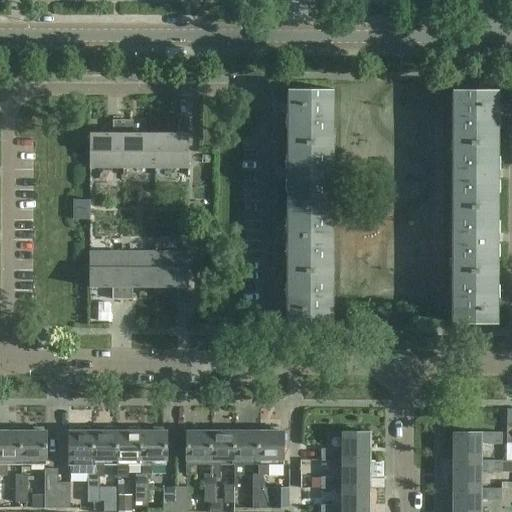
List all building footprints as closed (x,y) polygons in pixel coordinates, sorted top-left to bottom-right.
[(287,148),(332,148),(332,100),(332,89),(287,89),(287,148)] [(452,148),(497,148),(497,90),(452,89),(452,99),(452,148)] [(177,300),(188,300),(188,252),(98,252),(98,168),(188,168),(188,121),(177,121),(177,133),(133,133),(133,120),(113,120),(113,133),(90,133),(89,168),(90,168),(90,200),(74,200),(74,220),(90,220),(90,252),(89,252),(89,287),(112,287),(112,300),(132,300),(132,288),(177,288),(177,300)] [(332,206),(332,148),(287,148),(287,206),(332,206)] [(452,148),(452,206),(497,206),(497,148),(452,148)] [(332,264),(332,206),(287,206),(286,264),(332,264)] [(452,206),(452,264),(497,264),(497,206),(452,206)] [(332,264),(286,264),(286,322),(331,322),(332,264)] [(497,323),(497,264),(452,264),(452,323),(497,323)] [(8,431),(0,430),(0,475),(6,475),(5,465),(22,464),(22,431),(20,431),(19,427),(10,428),(8,431)] [(22,431),(22,464),(47,464),(47,431),(44,431),(43,427),(34,427),(33,431),(22,431)] [(93,474),(93,431),(91,431),(90,427),(81,427),(80,431),(68,431),(68,465),(69,465),(69,474),(87,474),(93,474)] [(117,465),(117,431),(116,431),(114,427),(105,427),(104,431),(93,431),(93,474),(87,474),(87,488),(99,488),(99,474),(103,465),(117,465)] [(141,465),(141,431),(140,431),(138,427),(129,427),(128,431),(117,431),(117,465),(118,465),(118,477),(127,477),(127,465),(141,465)] [(151,474),(151,465),(166,465),(166,430),(163,430),(162,427),(153,427),(151,431),(141,431),(141,465),(141,474),(135,474),(135,488),(147,488),(147,474),(151,474)] [(210,464),(210,431),(209,431),(207,427),(198,427),(197,431),(186,431),(185,474),(196,474),(196,464),(210,464)] [(220,474),(220,464),(234,464),(234,431),(233,431),(231,427),(222,427),(222,431),(210,431),(210,464),(210,474),(204,474),(204,488),(216,488),(216,474),(220,474)] [(243,475),(243,465),(258,465),(258,431),(257,431),(255,427),(246,427),(245,431),(234,431),(234,464),(234,475),(243,475)] [(268,474),(268,465),(283,465),(283,431),(281,431),(279,427),(270,427),(269,431),(258,431),(258,465),(258,474),(252,474),(252,488),(264,488),(264,487),(264,474),(268,474)] [(453,432),(453,461),(480,461),(481,441),(487,441),(487,445),(501,445),(501,433),(480,433),(453,432)] [(342,461),(369,461),(369,433),(342,433),(342,453),(335,453),(335,450),(321,450),(321,461),(342,461)] [(342,489),(369,490),(369,461),(342,461),(342,481),(335,481),(335,478),(321,478),(321,489),(342,489)] [(501,462),(480,461),(453,461),(453,489),(480,489),(480,470),(487,470),(487,473),(501,473),(501,462)] [(45,507),(59,507),(59,482),(57,482),(57,468),(44,468),(45,507)] [(15,474),(15,488),(27,488),(27,474),(15,474)] [(70,482),(59,482),(59,507),(70,507),(70,482)] [(163,511),(166,511),(176,511),(176,486),(163,487),(163,511)] [(188,486),(176,486),(176,511),(188,511),(188,486)] [(264,487),(264,488),(265,502),(258,502),(258,508),(289,508),(289,487),(264,487)] [(99,488),(87,488),(87,502),(93,502),(99,502),(99,492),(99,488)] [(147,488),(135,488),(135,502),(147,502),(147,488)] [(216,488),(204,488),(204,502),(210,502),(216,502),(216,499),(216,488)] [(264,488),(252,488),(252,508),(258,508),(258,502),(265,502),(264,488)] [(369,511),(369,490),(342,489),(342,509),(335,509),(335,506),(321,506),(321,511),(369,511)] [(501,490),(480,489),(453,489),(452,511),(480,511),(480,498),(487,498),(487,501),(501,501),(501,490)] [(103,494),(103,511),(117,511),(117,494),(103,494)] [(216,502),(210,502),(209,511),(221,511),(221,499),(216,499),(216,502)]
